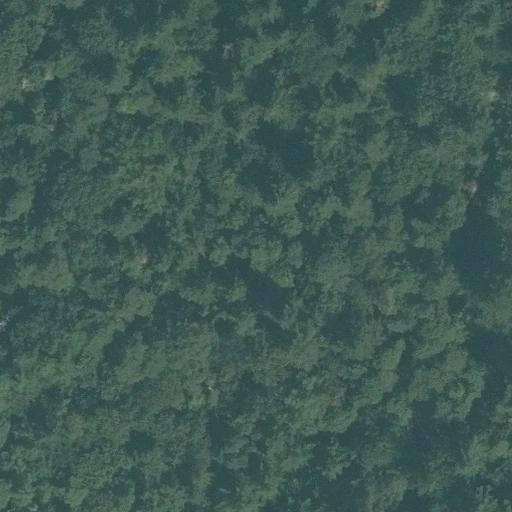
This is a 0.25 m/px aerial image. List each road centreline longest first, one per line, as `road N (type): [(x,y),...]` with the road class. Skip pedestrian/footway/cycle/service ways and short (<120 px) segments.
road 1 (track): [(0,371),(147,511)]
road 2 (unknown): [(360,0),(393,37),(511,72)]
